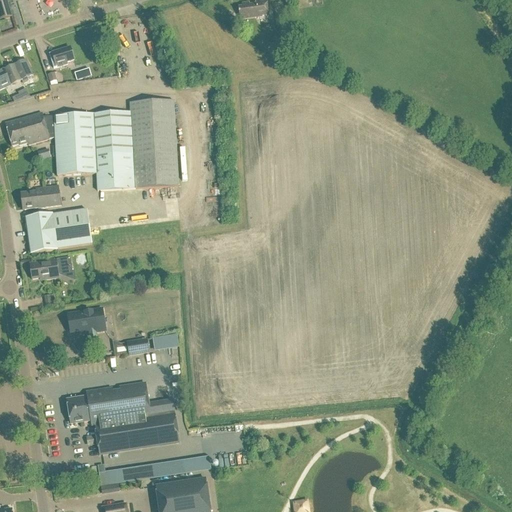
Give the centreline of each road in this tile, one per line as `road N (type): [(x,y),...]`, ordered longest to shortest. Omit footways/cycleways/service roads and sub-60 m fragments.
road 1 (track): [(511,244),(409,433),(411,447),(511,510)]
road 2 (tertiary): [(44,511),(13,282)]
